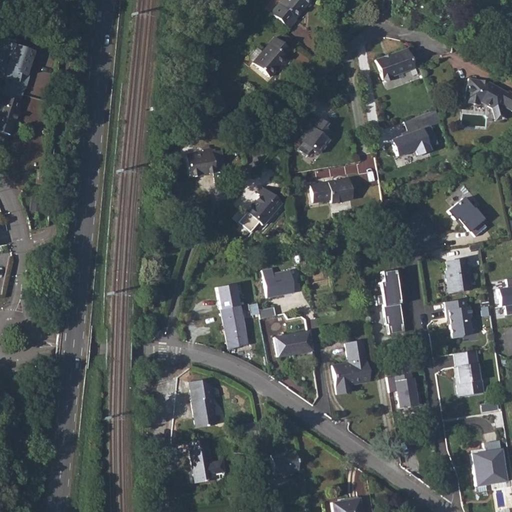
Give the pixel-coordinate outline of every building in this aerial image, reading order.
[(280,0),(269,13),(284,25),(292,16),(294,17),(309,0),(280,0)] [(504,18),(495,20),(499,32),(507,30),(504,18)] [(252,63),(268,77),(285,57),(283,55),(287,49),(273,38),(261,52),(257,49),(248,59),(252,63)] [(16,39),(0,39),(0,73),(4,82),(22,83),(21,74),(28,77),(37,50),(16,44),(16,39)] [(404,52),(374,63),(379,82),(383,85),(387,84),(388,79),(410,72),(404,52)] [(476,84),(465,82),(462,103),(464,103),(466,107),(473,108),(476,105),(477,105),(488,111),(495,114),(497,110),(498,107),(511,113),(511,95),(505,92),(504,95),(483,84),(482,86),(476,86),(476,84)] [(0,132),(9,136),(17,112),(19,113),(22,103),(0,95),(0,132)] [(215,97),(209,115),(224,110),(219,96),(215,97)] [(205,117),(209,115),(215,97),(201,102),(205,117)] [(325,132),(322,129),(324,126),(314,119),(297,143),(300,145),(295,151),(305,158),(309,152),(316,156),(326,142),(323,140),(327,136),(325,132)] [(420,131),(390,142),(395,159),(413,153),(416,161),(429,156),(420,131)] [(201,153),(184,156),(188,178),(213,173),(209,149),(201,150),(201,153)] [(345,180),(339,181),(344,202),(349,201),(345,180)] [(344,202),(339,181),(309,187),(312,204),(328,201),(329,204),(344,202)] [(280,203),(262,187),(256,194),(258,196),(245,213),(237,223),(248,233),(257,222),(260,225),(280,203)] [(456,197),(458,200),(463,196),(474,208),(479,203),(466,188),(456,197)] [(462,198),(447,211),(455,219),(457,218),(468,231),(470,230),(475,237),(487,227),(481,220),(482,219),(473,209),(472,210),(462,198)] [(472,269),(470,257),(449,261),(450,270),(448,270),(450,280),(452,282),(454,289),(456,291),(462,290),(464,288),(474,286),(472,274),(471,274),(470,270),(472,269)] [(271,269),(261,272),(265,298),(295,294),(290,270),(271,273),(271,269)] [(403,333),(393,273),(377,275),(389,336),(403,333)] [(504,314),(511,312),(511,277),(504,279),(505,287),(495,288),(498,306),(502,305),(504,314)] [(216,289),(220,312),(238,309),(234,286),(216,289)] [(194,296),(190,303),(192,316),(212,314),(209,293),(194,296)] [(463,299),(442,302),(445,319),(447,318),(450,338),(458,337),(460,334),(469,333),(467,319),(469,317),(467,306),(465,307),(463,299)] [(260,319),(276,315),(273,306),(258,310),(260,319)] [(220,312),(223,328),(225,337),(228,350),(245,347),(238,309),(220,312)] [(306,332),(272,338),(276,357),(309,351),(306,332)] [(360,342),(344,345),(346,364),(331,367),(335,394),(348,392),(347,386),(366,382),(360,342)] [(473,350),(453,353),(454,366),(452,366),(454,377),(456,378),(457,383),(455,385),(457,393),(459,395),(481,392),(479,379),(477,380),(474,364),(475,364),(473,350)] [(208,386),(189,390),(190,400),(189,400),(194,429),(215,425),(210,397),(217,396),(216,390),(208,386)] [(255,423),(247,424),(249,431),(257,430),(255,423)] [(257,430),(249,431),(250,439),(258,438),(257,430)] [(204,439),(186,442),(194,483),(214,480),(221,478),(223,476),(220,461),(209,463),(204,439)] [(497,448),(496,443),(496,442),(481,444),(483,452),(468,455),(474,486),(503,481),(498,450),(497,449),(497,448)] [(297,471),(294,451),(269,455),(272,475),(297,471)] [(282,511),(280,496),(269,497),(270,511),(282,511)] [(358,511),(357,498),(345,500),(346,511),(358,511)] [(346,511),(345,500),(330,503),(331,511),(346,511)]
